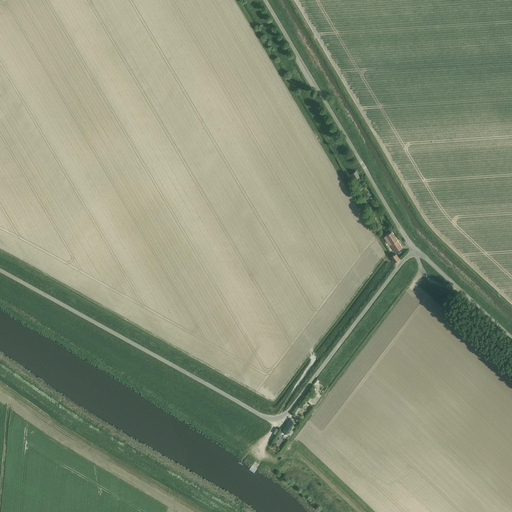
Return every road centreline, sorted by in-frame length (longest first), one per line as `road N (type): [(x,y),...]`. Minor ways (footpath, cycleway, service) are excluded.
road 1 (unclassified): [(413,247),(288,413),(275,419),(0,269)]
road 2 (unclassified): [(413,247),(265,0)]
road 3 (unclassified): [(511,338),(413,247)]
